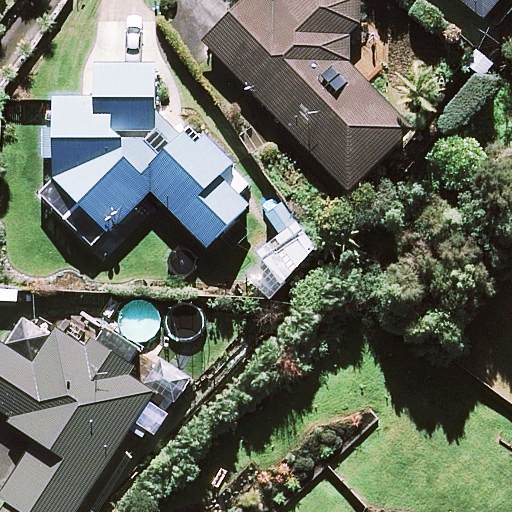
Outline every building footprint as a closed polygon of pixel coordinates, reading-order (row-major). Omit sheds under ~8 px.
[(359,0),(283,0),(278,6),(272,0),(255,0),(208,45),(352,196),(419,132),(352,63),(353,38),(364,28),(364,5),(359,0)] [(460,0),(489,23),(507,0),(460,0)] [(58,100),(57,128),(44,127),(43,160),(57,161),(56,188),(47,196),(103,259),(162,206),(207,256),(256,211),(244,198),(255,188),(201,127),(184,142),(160,115),(162,66),(98,64),(96,101),(58,100)] [(279,235),(257,254),(264,261),(249,274),(263,290),(317,245),(282,204),(265,219),(279,235)] [(104,330),(98,339),(67,318),(59,331),(56,329),(31,312),(0,360),(0,412),(12,420),(9,425),(39,444),(3,500),(15,508),(12,511),(82,511),(141,423),(157,434),(179,400),(189,385),(104,330)]
